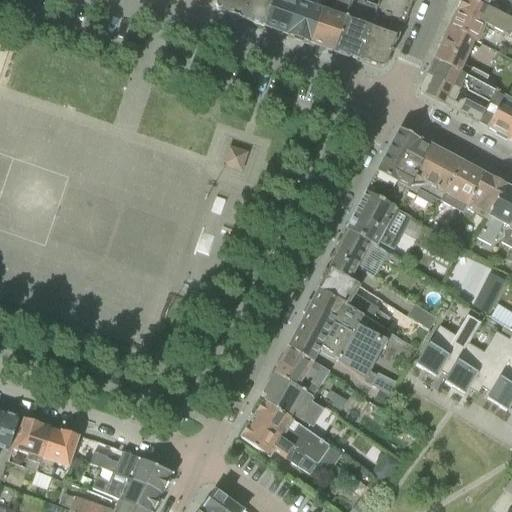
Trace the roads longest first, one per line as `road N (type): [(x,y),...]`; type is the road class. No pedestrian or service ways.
road 1 (residential): [(195,460),(395,106)]
road 2 (residential): [(395,106),(183,26)]
road 3 (residential): [(0,394),(195,460)]
road 4 (residential): [(511,167),(395,106)]
